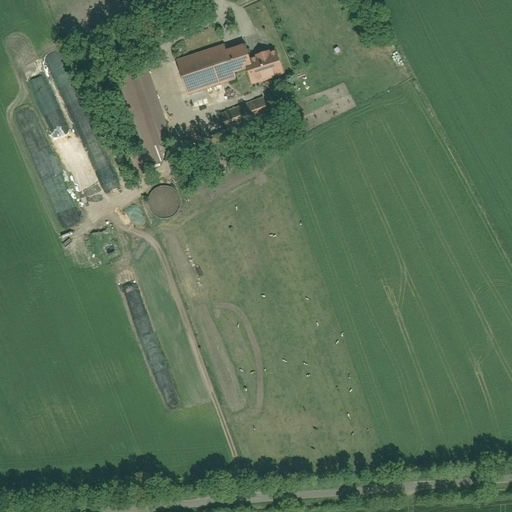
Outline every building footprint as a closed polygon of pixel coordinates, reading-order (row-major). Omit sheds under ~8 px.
[(170,54),(182,97),(234,82),(231,74),(245,70),(250,86),(284,76),(277,50),(247,58),(243,43),(226,48),(224,39),(170,54)] [(116,80),(136,149),(166,140),(146,72),(116,80)] [(195,103),(209,99),(207,90),(193,94),(195,103)] [(262,96),(220,112),(227,130),(269,114),(262,96)] [(181,200),(179,195),(175,190),(170,187),(165,186),(159,187),(154,189),(151,193),(148,197),(147,203),(148,208),(150,213),(154,217),(159,220),(165,220),(170,219),(175,216),(179,212),(181,206),(181,200)]
